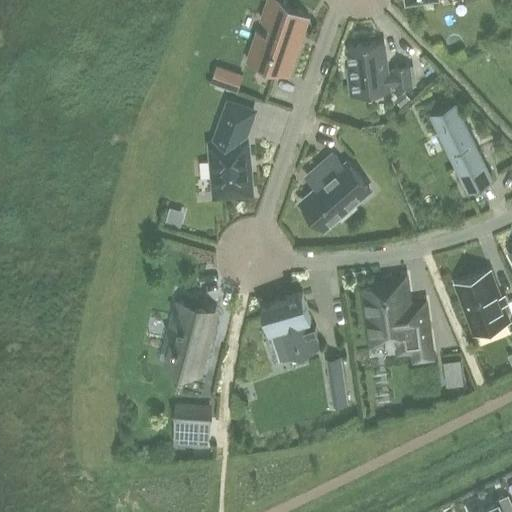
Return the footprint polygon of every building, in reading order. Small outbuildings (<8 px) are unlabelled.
[(254,41),(247,61),(288,75),(301,39),(296,36),(309,16),(285,0),(274,0),(261,20),(262,21),(263,20),(271,26),(268,34),(258,31),(254,41)] [(349,45),(351,65),(348,66),(352,94),(389,90),(389,85),(397,84),(397,88),(411,86),(409,65),(395,66),(395,71),(387,72),(384,41),(349,45)] [(243,75),(220,67),(215,82),(238,90),(243,75)] [(211,143),(216,194),(250,191),(248,171),(250,171),(249,159),(247,159),(246,140),(243,141),(243,139),(254,110),(229,101),(214,143),(211,143)] [(455,103),(454,104),(457,111),(435,122),(469,190),(492,179),(455,103)] [(364,182),(347,163),(344,165),(333,152),(313,169),(325,182),(302,202),(308,209),(306,211),(315,222),(318,220),(324,227),(339,215),(342,219),(357,206),(348,196),(364,182)] [(490,270),(457,283),(475,332),(509,319),(490,270)] [(365,288),(371,331),(391,329),(393,340),(398,340),(399,350),(414,348),(415,358),(432,356),(425,301),(409,303),(405,276),(400,277),(400,280),(388,282),(388,285),(365,288)] [(261,305),(270,332),(280,328),(289,355),(320,345),(316,332),(318,331),(316,325),(314,325),(303,291),(261,305)] [(197,353),(210,356),(219,322),(218,322),(217,327),(210,325),(214,310),(191,299),(190,303),(179,300),(172,324),(184,327),(179,345),(172,343),(166,363),(175,365),(175,363),(193,368),(197,353)] [(346,395),(347,404),(349,403),(342,355),(326,358),(332,397),(346,395)] [(446,360),(449,383),(465,380),(462,357),(446,360)] [(175,441),(194,442),(195,427),(208,428),(210,406),(195,405),(194,413),(177,412),(175,441)] [(511,511),(511,500),(509,493),(496,498),(497,503),(475,511),(511,511)]
